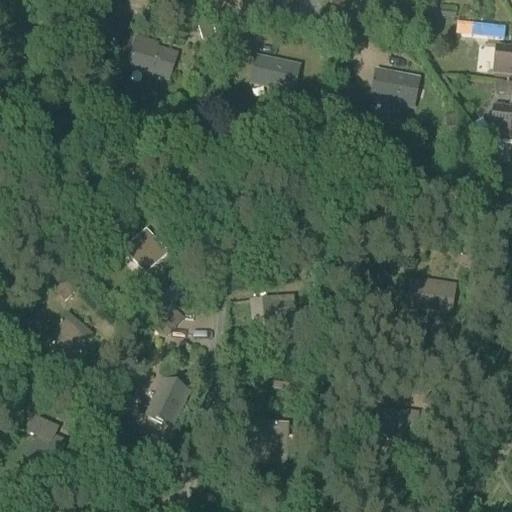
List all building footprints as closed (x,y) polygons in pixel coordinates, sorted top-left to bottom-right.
[(123,25),(102,20),(97,37),(100,38),(95,59),(106,62),(110,47),(117,49),(123,25)] [(417,32),(432,42),(439,31),(424,21),(417,32)] [(5,57),(49,66),(56,37),(11,27),(5,57)] [(505,30),(488,28),(486,41),(503,43),(505,30)] [(125,71),(169,86),(180,53),(135,39),(125,71)] [(493,76),(511,77),(511,51),(496,49),(493,76)] [(299,67),(255,57),(249,87),(294,98),(299,67)] [(369,101),(414,110),(420,81),(375,71),(369,101)] [(491,136),(511,138),(511,111),(494,109),(491,136)] [(169,256),(146,232),(122,254),(145,278),(169,256)] [(76,290),(65,281),(53,294),(64,304),(76,290)] [(405,312),(451,320),(456,288),(410,282),(405,312)] [(293,300),(261,302),(264,335),(297,332),(293,300)] [(156,330),(166,340),(184,321),(174,311),(156,330)] [(67,316),(46,340),(71,362),(91,337),(67,316)] [(146,420),(170,431),(187,395),(162,384),(146,420)] [(370,439),(418,444),(419,416),(373,411),(370,439)] [(32,422),(26,437),(33,440),(26,457),(44,465),(44,467),(55,471),(59,462),(63,464),(67,455),(62,453),(65,446),(49,439),(51,433),(48,432),(49,429),(32,422)] [(288,426),(256,426),(255,458),(288,460),(288,426)]
